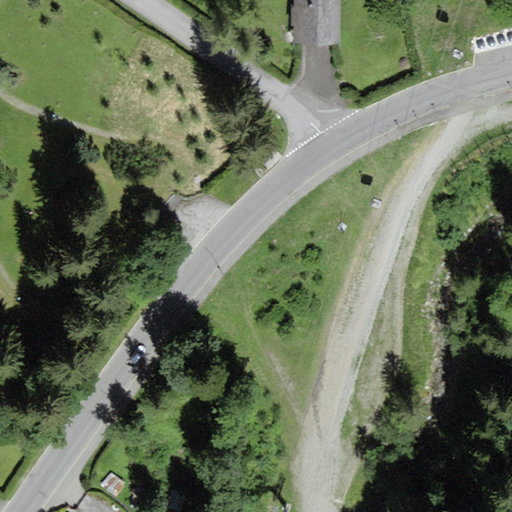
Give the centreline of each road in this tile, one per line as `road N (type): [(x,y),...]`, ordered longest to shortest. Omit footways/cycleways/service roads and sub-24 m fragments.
road 1 (residential): [(22,511),(211,255),(277,186),(332,145)]
road 2 (residential): [(332,145),(139,0)]
road 3 (residential): [(332,145),(414,103),(511,72)]
